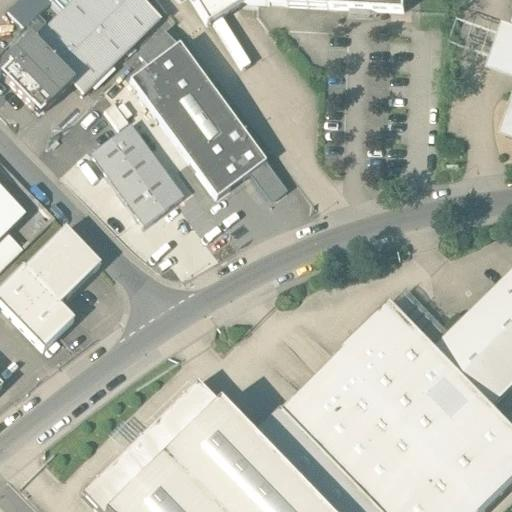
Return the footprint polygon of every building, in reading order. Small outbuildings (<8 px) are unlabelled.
[(135,0),(78,0),(61,18),(25,53),(22,50),(9,63),(8,69),(0,77),(0,79),(38,119),(70,87),(81,100),(159,23),(135,0)] [(23,0),(7,16),(24,33),(37,19),(49,7),(56,0),(23,0)] [(56,0),(50,7),(61,18),(78,0),(56,0)] [(190,0),(207,27),(242,5),(404,14),(404,0),(190,0)] [(45,28),(37,19),(24,33),(20,36),(28,45),(45,28)] [(511,33),(502,30),(486,76),(511,84),(511,102),(499,141),(511,145),(511,33)] [(149,71),(129,86),(215,203),(249,178),(266,201),(272,197),(275,202),(285,195),(178,50),(164,35),(138,60),(149,71)] [(129,130),(90,159),(144,230),(182,201),(129,130)] [(0,199),(0,242),(4,239),(22,222),(0,199)] [(21,272),(0,292),(0,312),(42,355),(73,324),(58,310),(99,270),(64,234),(23,274),(21,272)] [(0,275),(20,256),(4,239),(0,242),(0,275)] [(449,336),(434,350),(490,409),(511,387),(511,273),(506,279),(449,336)] [(405,291),(390,306),(401,318),(434,350),(449,336),(405,291)] [(279,415),(279,416),(373,511),(482,511),(511,482),(511,430),(490,409),(434,350),(401,318),(390,306),(358,337),(279,415)] [(124,458),(81,500),(92,511),(373,511),(279,416),(279,415),(278,414),(249,442),(196,388),(138,444),(131,451),(124,458)] [(107,441),(124,458),(131,451),(138,444),(121,427),(107,441)]
